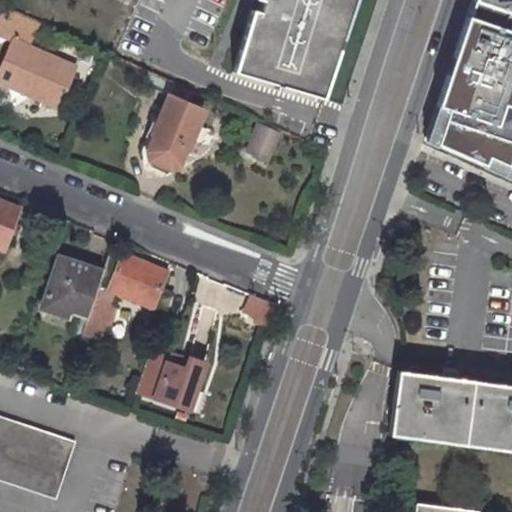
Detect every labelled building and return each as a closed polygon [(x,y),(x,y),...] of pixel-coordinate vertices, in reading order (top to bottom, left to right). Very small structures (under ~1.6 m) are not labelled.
[(353,0),(254,0),(257,1),(254,12),(247,10),(229,72),(319,99),(353,0)] [(415,146),(511,188),(511,112),(502,108),(506,97),(511,100),(511,99),(511,0),(463,0),(461,6),(415,146)] [(71,66),(24,47),(33,22),(0,6),(0,36),(6,40),(0,55),(0,86),(53,108),(71,66)] [(125,80),(164,97),(169,83),(131,66),(125,80)] [(164,97),(148,135),(151,135),(142,154),(150,167),(161,172),(172,166),(179,149),(182,150),(193,124),(198,113),(186,107),(192,93),(169,83),(164,97)] [(257,126),(247,148),(265,155),(275,134),(257,126)] [(245,153),(263,161),(265,155),(247,148),(245,153)] [(0,243),(13,209),(0,204),(0,243)] [(101,262),(59,247),(42,292),(85,309),(101,262)] [(154,289),(161,271),(105,249),(101,262),(85,309),(75,338),(93,344),(99,326),(104,328),(112,307),(106,305),(110,294),(159,312),(166,295),(154,289)] [(253,316),(265,321),(270,306),(268,304),(246,295),(241,312),(253,316)] [(265,321),(253,316),(250,323),(263,328),(265,321)] [(180,369),(161,362),(163,357),(144,351),(130,394),(183,411),(199,364),(184,359),(182,364),(180,369)] [(182,364),(163,357),(161,362),(180,369),(182,364)] [(511,392),(389,373),(380,435),(511,454),(511,392)] [(0,485),(48,501),(67,441),(0,418),(0,485)]
